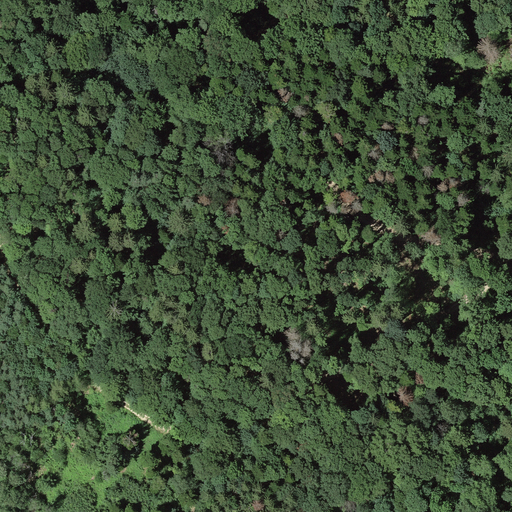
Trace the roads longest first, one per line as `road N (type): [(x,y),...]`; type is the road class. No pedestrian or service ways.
road 1 (track): [(511,261),(465,302),(399,340),(209,431),(183,432),(109,394),(42,325),(0,248)]
road 2 (track): [(190,511),(242,414),(263,322),(337,182)]
road 3 (track): [(337,182),(325,158),(319,89),(332,0)]
road 4 (track): [(511,390),(473,451),(460,511)]
road 5 (track): [(511,257),(390,231)]
